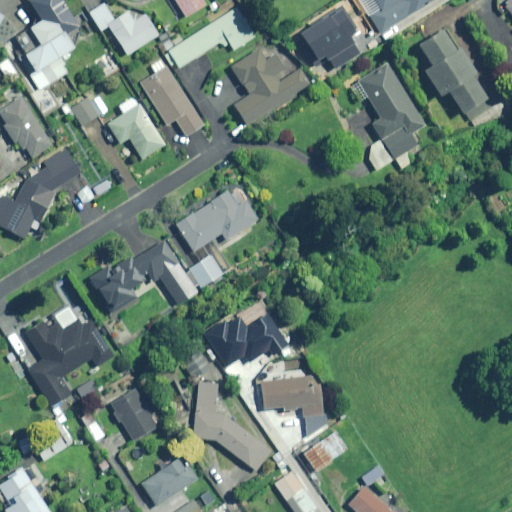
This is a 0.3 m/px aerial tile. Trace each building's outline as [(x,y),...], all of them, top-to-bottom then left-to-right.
[(36,73),(30,76),(40,92),(69,73),(59,58),(74,48),(66,35),(67,34),(78,27),(70,14),(61,0),(30,0),(28,1),(41,22),(30,29),(40,46),(25,55),(36,73)] [(206,6),(202,0),(174,0),(186,18),(206,6)] [(436,0),(374,0),(379,8),(369,15),(381,34),(436,0)] [(114,21),(103,4),(89,13),(101,31),(108,26),(127,56),(158,36),(145,15),(134,22),(127,13),(114,21)] [(355,26),(340,5),(299,31),(315,59),(322,54),(325,59),(352,41),(348,34),(354,31),(352,29),(355,26)] [(256,36),(238,7),(165,55),(170,63),(175,60),(180,68),(222,41),(225,46),(229,43),(234,51),(256,36)] [(462,115),(489,98),(474,75),(477,73),(462,50),(458,52),(444,31),(419,47),(432,68),(424,72),(439,97),(448,92),(462,115)] [(267,62),(258,49),(231,67),(250,95),(234,106),(248,126),(310,85),(299,68),(280,81),(276,76),(289,67),(280,53),(267,62)] [(372,145),(369,159),(375,171),(396,160),(401,169),(413,163),(407,152),(421,145),(413,130),(420,126),(408,103),(411,101),(391,63),(359,80),(380,119),(372,124),(381,140),(372,145)] [(204,126),(168,67),(141,84),(167,126),(176,120),(186,137),(204,126)] [(107,111),(96,93),(87,98),(85,94),(62,108),(66,114),(72,111),(82,127),(107,111)] [(52,146),(22,96),(0,109),(0,113),(6,124),(4,125),(19,150),(25,146),(32,158),(52,146)] [(165,145),(139,104),(107,124),(120,144),(129,139),(142,160),(165,145)] [(81,174),(66,149),(44,162),(47,169),(25,182),(15,202),(2,195),(0,199),(0,226),(25,240),(31,227),(37,231),(55,196),(52,192),(81,174)] [(222,234),(227,242),(259,221),(238,186),(176,224),(193,252),(200,262),(189,269),(201,288),(231,270),(212,239),(222,234)] [(197,293),(164,241),(133,261),(129,255),(90,279),(112,314),(134,300),(128,291),(145,280),(142,276),(147,273),(153,283),(161,278),(178,306),(197,293)] [(81,328),(68,307),(53,316),(58,324),(47,330),(42,322),(25,333),(43,362),(28,371),(51,408),(71,395),(61,380),(93,360),(98,369),(114,359),(91,322),(81,328)] [(257,375),(235,342),(215,354),(237,388),(257,375)] [(212,369),(200,350),(182,362),(194,380),(212,369)] [(307,377),(306,370),(290,373),(291,380),(261,384),(265,410),(282,408),(283,412),(302,409),(303,418),(325,415),(319,376),(307,377)] [(219,386),(201,383),(193,438),(216,441),(256,471),(272,450),(226,416),(215,414),(219,386)] [(157,428),(135,390),(111,404),(133,442),(157,428)] [(90,415),(82,421),(97,442),(105,436),(90,415)] [(74,444),(62,421),(31,438),(43,461),(74,444)] [(348,449),(336,431),(303,455),(315,472),(348,449)] [(27,441),(18,443),(22,460),(31,458),(27,441)] [(186,470),(178,460),(142,485),(158,507),(196,481),(188,469),(186,470)] [(36,467),(33,464),(0,484),(0,489),(11,507),(5,511),(49,511),(39,494),(49,488),(36,467)] [(379,466),(362,478),(368,486),(385,473),(379,466)] [(315,511),(318,510),(291,472),(274,484),(294,511),(315,511)] [(391,511),(365,488),(348,506),(355,511),(391,511)] [(202,511),(195,501),(178,511),(202,511)]
